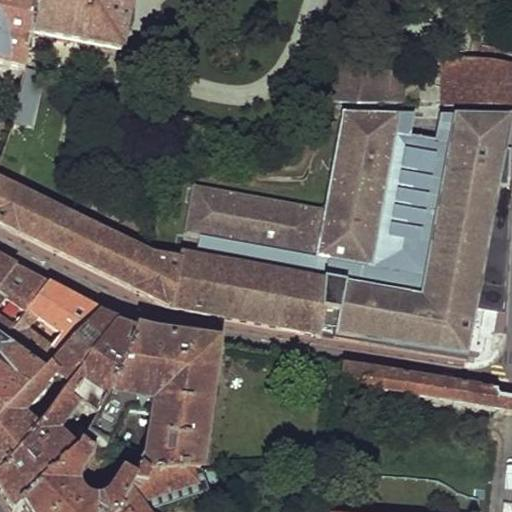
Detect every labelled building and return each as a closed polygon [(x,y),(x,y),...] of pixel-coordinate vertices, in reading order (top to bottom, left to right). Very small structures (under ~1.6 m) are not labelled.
[(0,0),(0,69),(22,74),(23,72),(31,36),(34,5),(5,0),(0,0)] [(35,0),(34,5),(31,36),(120,52),(128,0),(35,0)] [(406,62),(329,63),(328,107),(406,106),(406,62)] [(511,73),(468,62),(446,62),(444,108),(511,109),(511,73)] [(36,74),(23,72),(22,74),(14,123),(25,125),(36,74)] [(413,119),(343,116),(324,215),(199,190),(188,236),(206,240),(203,260),(183,256),(182,262),(171,309),(470,364),(479,313),(467,310),(469,301),(471,291),(507,299),(511,181),(511,122),(511,123),(438,120),(433,145),(408,141),(413,119)] [(0,229),(171,309),(182,262),(156,258),(0,183),(0,229)] [(0,265),(0,283),(10,270),(0,265)] [(10,270),(0,283),(0,307),(16,322),(44,286),(10,270)] [(0,343),(0,349),(38,381),(98,320),(99,315),(44,286),(16,322),(9,331),(0,343)] [(467,310),(479,313),(483,313),(506,318),(506,307),(507,299),(471,291),(469,301),(467,310)] [(0,475),(35,434),(20,419),(44,393),(42,390),(52,378),(62,388),(57,395),(61,399),(114,326),(98,320),(38,381),(0,421),(0,475)] [(0,343),(9,331),(0,323),(0,343)] [(76,412),(93,423),(134,333),(114,326),(61,399),(76,412)] [(86,438),(104,450),(124,414),(150,417),(144,462),(139,472),(144,478),(198,474),(215,346),(180,341),(144,336),(134,333),(93,423),(86,438)] [(0,421),(38,381),(0,349),(0,421)] [(338,405),(351,407),(353,391),(356,371),(341,368),(338,405)] [(511,511),(511,397),(356,371),(353,391),(511,417),(511,511)] [(0,499),(3,504),(7,511),(23,511),(73,459),(55,442),(76,412),(61,399),(35,434),(0,475),(0,499)] [(86,438),(79,450),(92,459),(97,462),(104,450),(86,438)] [(73,459),(23,511),(118,511),(132,489),(143,489),(144,478),(139,472),(133,482),(119,476),(110,490),(107,496),(104,500),(102,502),(97,503),(91,503),(86,501),(81,498),(78,491),(78,486),(79,481),(81,477),(83,474),(87,467),(89,464),(92,459),(79,450),(73,459)] [(159,511),(201,498),(203,493),(210,493),(215,482),(215,474),(208,473),(198,474),(144,478),(143,489),(132,489),(118,511),(159,511)]
